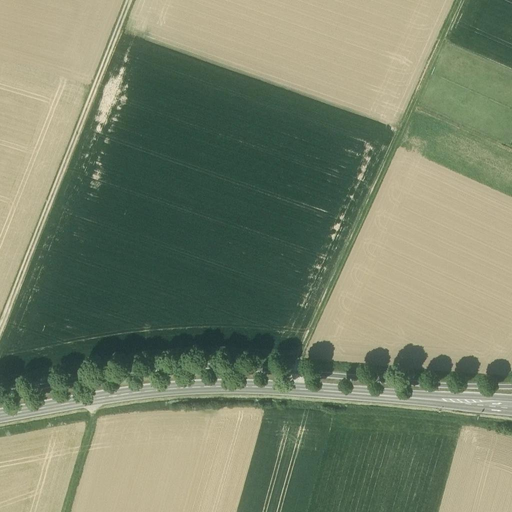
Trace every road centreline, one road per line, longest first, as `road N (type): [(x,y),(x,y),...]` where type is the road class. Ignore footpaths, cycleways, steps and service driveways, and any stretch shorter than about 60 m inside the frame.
road 1 (secondary): [(0,419),(223,389),(511,408)]
road 2 (track): [(460,0),(299,356),(297,392)]
road 3 (track): [(130,0),(0,330)]
